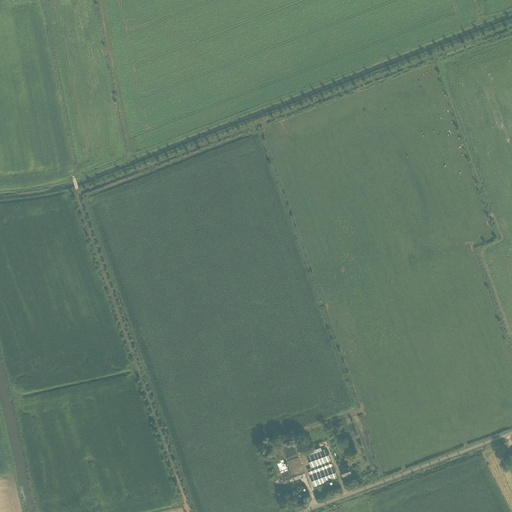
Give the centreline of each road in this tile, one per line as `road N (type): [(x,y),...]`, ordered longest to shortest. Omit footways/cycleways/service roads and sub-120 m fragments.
road 1 (track): [(511,24),(76,192)]
road 2 (track): [(76,192),(189,511)]
road 3 (unclassified): [(307,511),(511,435)]
